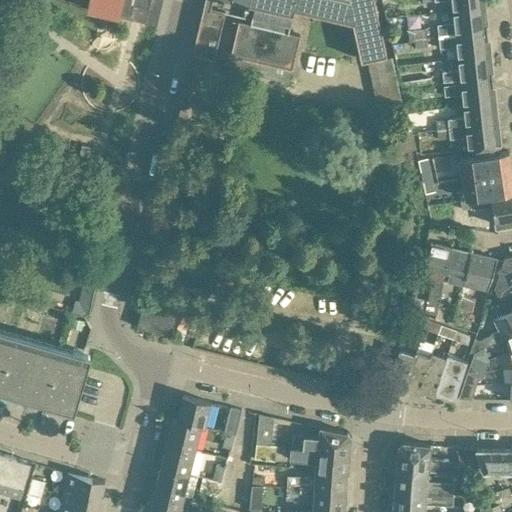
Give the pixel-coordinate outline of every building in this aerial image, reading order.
[(88,0),(87,9),(118,17),(118,16),(119,13),(130,15),(133,4),(148,7),(149,0),(88,0)] [(204,0),(191,53),(193,54),(213,59),(224,12),(210,9),(211,0),(234,0),(255,5),(250,23),(239,20),(230,55),(227,54),(224,69),(290,84),(293,70),(291,69),(300,35),(287,32),(293,7),(351,21),(359,59),(366,58),(385,54),(372,0),(204,0)] [(421,0),(422,2),(442,0),(452,0),(453,11),(484,7),(483,0),(421,0)] [(487,31),(484,7),(453,11),(455,23),(438,25),(438,26),(439,34),(439,36),(487,31)] [(425,28),(407,30),(408,39),(414,39),(426,37),(425,28)] [(457,46),(459,58),(489,55),(488,39),(487,31),(439,36),(439,38),(440,48),(447,47),(457,46)] [(426,37),(414,39),(415,48),(427,47),(426,37)] [(491,68),(489,55),(459,58),(460,71),(447,72),(443,73),(444,82),(461,80),(461,81),(492,78),(491,68)] [(392,57),(367,63),(380,119),(404,114),(392,57)] [(420,86),(432,85),(431,78),(400,82),(402,91),(420,88),(420,86)] [(462,93),(464,105),(494,102),(492,78),(461,81),(462,84),(445,86),(446,95),(462,93)] [(433,97),(432,85),(420,86),(420,88),(421,98),(433,97)] [(494,102),(464,105),(465,119),(447,121),(435,123),(436,132),(497,125),(497,121),(494,102)] [(0,120),(0,136),(21,141),(24,125),(0,120)] [(499,145),(497,125),(436,132),(437,140),(447,139),(467,137),(469,149),(499,145)] [(13,146),(0,142),(0,167),(7,169),(13,146)] [(82,145),(79,154),(95,158),(97,148),(82,145)] [(17,147),(15,156),(34,160),(36,151),(17,147)] [(511,166),(511,167),(509,150),(500,151),(459,158),(465,199),(511,191),(511,166)] [(441,157),(432,158),(435,171),(443,169),(441,157)] [(429,158),(417,161),(425,194),(436,191),(429,158)] [(46,210),(66,215),(70,195),(50,191),(46,210)] [(492,205),(495,225),(498,224),(511,221),(511,191),(465,199),(461,200),(463,210),(492,205)] [(424,301),(422,310),(433,312),(434,304),(447,247),(430,243),(423,277),(430,278),(424,301)] [(469,251),(447,247),(434,304),(445,306),(450,283),(460,285),(469,251)] [(72,310),(71,311),(84,315),(89,312),(103,252),(91,250),(79,301),(79,302),(75,301),(73,310),(72,310)] [(469,251),(460,285),(487,290),(497,258),(469,251)] [(469,351),(473,351),(483,347),(508,335),(511,333),(511,254),(505,256),(494,289),(506,312),(492,319),(497,332),(482,339),(475,336),(469,351)] [(36,301),(34,310),(46,314),(49,305),(36,301)] [(141,313),(137,326),(170,336),(177,314),(143,304),(142,307),(141,313)] [(426,318),(427,316),(428,314),(413,309),(409,322),(423,328),(426,318)] [(75,317),(71,328),(80,330),(83,320),(75,317)] [(423,328),(438,333),(441,324),(426,318),(423,328)] [(438,333),(453,338),(456,329),(441,324),(438,333)] [(0,387),(74,409),(86,367),(89,358),(90,353),(84,351),(0,326),(0,387)] [(456,329),(453,338),(468,343),(470,336),(469,334),(456,329)] [(473,351),(471,357),(487,362),(488,360),(483,347),(473,351)] [(402,392),(403,389),(414,357),(398,351),(385,390),(386,390),(387,387),(402,392)] [(414,357),(403,389),(418,394),(419,390),(430,357),(416,352),(414,357)] [(430,357),(419,390),(434,395),(435,392),(446,359),(431,354),(430,357)] [(446,359),(435,392),(454,398),(466,361),(462,360),(447,355),(446,359)] [(484,370),(487,362),(471,357),(469,365),(484,370)] [(469,365),(466,374),(478,378),(482,379),(484,370),(469,365)] [(472,398),(478,378),(466,374),(458,398),(472,398)] [(180,404),(176,418),(200,424),(205,425),(210,401),(182,394),(180,404)] [(235,432),(241,409),(230,406),(224,429),(235,432)] [(271,444),(273,416),(259,413),(258,414),(259,414),(256,443),(276,445),(277,445),(271,444)] [(200,424),(176,418),(172,417),(166,442),(194,449),(200,424)] [(318,451),(349,452),(350,437),(351,437),(347,431),(347,432),(319,426),(318,436),(291,434),(290,447),(318,451)] [(224,429),(220,442),(231,445),(232,445),(235,432),(224,429)] [(397,445),(396,468),(428,470),(447,471),(448,459),(429,457),(430,444),(403,441),(397,445)] [(188,472),(194,449),(166,442),(161,465),(188,472)] [(276,445),(256,443),(254,458),(275,460),(276,445)] [(470,447),(458,446),(460,461),(461,472),(478,473),(470,449),(470,447)] [(348,459),(349,452),(318,451),(290,447),(289,459),(316,462),(315,469),(347,471),(348,459)] [(511,448),(476,449),(484,471),(511,471),(511,448)] [(0,491),(0,492),(11,455),(0,452),(0,491)] [(31,461),(11,455),(0,492),(20,497),(31,461)] [(161,465),(155,489),(182,496),(188,472),(161,465)] [(222,480),(225,466),(217,465),(214,478),(222,480)] [(427,482),(428,470),(396,468),(394,492),(453,495),(454,484),(427,482)] [(347,472),(347,471),(315,469),(314,476),(287,474),(286,488),(315,490),(346,491),(346,484),(347,472)] [(67,472),(63,492),(100,500),(105,479),(67,472)] [(31,477),(29,484),(42,488),(45,481),(31,477)] [(252,477),(252,484),(264,485),(264,477),(252,477)] [(222,480),(214,478),(210,494),(218,496),(222,480)] [(29,484),(27,492),(40,496),(42,488),(29,484)] [(252,484),(249,507),(263,508),(264,485),(252,484)] [(286,488),(286,498),(313,500),(313,509),(344,511),(346,491),(315,490),(286,488)] [(155,489),(149,511),(178,511),(182,496),(155,489)] [(97,511),(100,500),(63,492),(59,511),(97,511)] [(394,492),(392,511),(425,511),(426,504),(452,505),(453,495),(394,492)] [(487,495),(476,495),(481,511),(492,511),(491,508),(487,495)]
